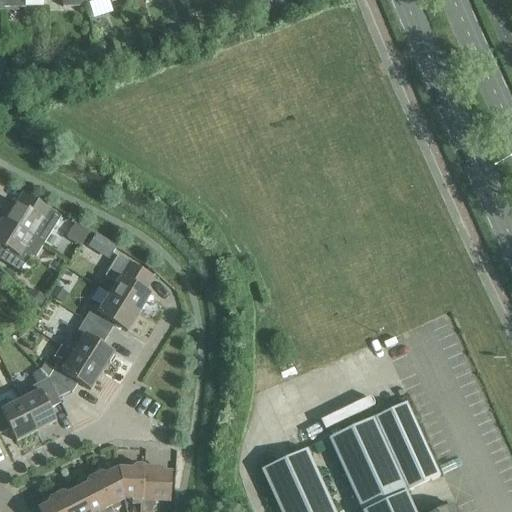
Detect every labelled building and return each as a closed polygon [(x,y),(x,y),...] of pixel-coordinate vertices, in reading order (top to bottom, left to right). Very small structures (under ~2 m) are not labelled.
[(2,0),(3,9),(24,9),(24,1),(43,1),(43,0),(2,0)] [(43,0),(43,1),(62,0),(63,8),(78,8),(88,4),(87,0),(43,0)] [(14,203),(2,222),(43,247),(61,218),(30,199),(24,209),(14,203)] [(43,247),(2,222),(0,224),(0,247),(2,248),(0,251),(0,261),(19,273),(30,256),(32,257),(37,256),(43,247)] [(98,234),(92,243),(112,257),(118,248),(98,234)] [(63,272),(71,260),(59,252),(51,264),(63,272)] [(116,285),(109,296),(138,315),(150,296),(138,288),(145,278),(121,263),(110,281),(116,285)] [(64,301),(70,290),(58,284),(52,295),(64,301)] [(95,303),(84,321),(108,336),(114,326),(127,334),(138,315),(109,296),(99,290),(91,301),(95,303)] [(80,343),(73,355),(102,373),(114,354),(101,346),(108,336),(84,321),(73,339),(80,343)] [(53,360),(58,363),(48,380),(47,380),(57,400),(58,399),(69,393),(71,394),(78,384),(90,392),(102,373),(73,355),(61,347),(53,360)] [(32,396),(20,402),(36,433),(56,423),(50,410),(60,405),(58,399),(57,400),(47,380),(29,389),(32,396)] [(36,433),(20,402),(8,408),(5,401),(0,404),(0,435),(10,431),(16,443),(36,433)] [(406,405),(373,420),(329,440),(361,511),(366,511),(406,493),(439,479),(406,405)] [(333,511),(306,451),(262,471),(280,511),(333,511)] [(132,471),(118,470),(125,501),(132,501),(131,506),(140,507),(141,507),(143,468),(136,467),(132,471)] [(157,468),(143,468),(141,507),(140,507),(139,511),(151,511),(154,510),(154,503),(170,504),(172,473),(161,472),(157,468)] [(101,475),(95,478),(111,511),(113,511),(120,508),(118,504),(125,501),(118,470),(106,476),(101,475)] [(87,486),(77,491),(87,511),(111,511),(95,478),(88,481),(87,486)] [(62,494),(56,497),(63,511),(87,511),(77,491),(68,496),(62,494)] [(63,511),(56,497),(50,500),(48,506),(38,511),(63,511)]
